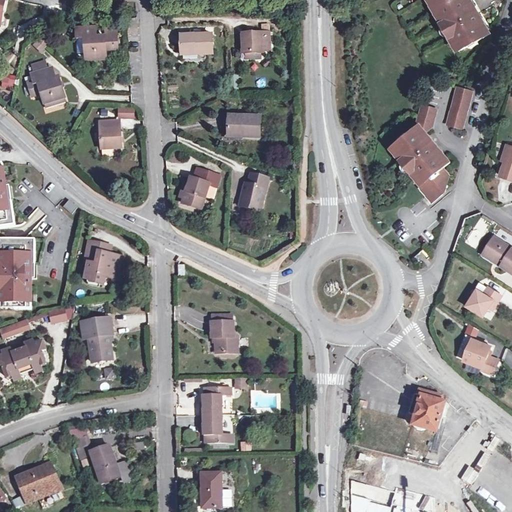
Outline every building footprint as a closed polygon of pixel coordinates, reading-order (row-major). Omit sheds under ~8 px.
[(430,0),(433,4),(436,3),(444,17),(441,18),(445,25),(442,26),(450,41),(455,38),(459,44),(456,46),(460,52),(467,48),(469,51),(477,46),(476,43),(488,36),(481,23),(479,23),(476,17),(475,17),(471,11),(473,10),(467,0),(430,0)] [(83,40),(84,53),(95,53),(96,60),(107,60),(106,49),(116,49),(114,28),(105,28),(105,37),(97,37),(96,27),(76,28),(76,40),(83,40)] [(243,50),(249,49),(258,49),(270,49),(269,28),(243,28),(243,50)] [(181,32),(182,53),(214,52),(213,31),(181,32)] [(77,54),(84,53),(83,40),(76,40),(77,54)] [(85,61),(96,60),(95,53),(84,53),(85,61)] [(32,70),(35,79),(47,74),(44,66),(32,70)] [(47,74),(35,79),(32,80),(35,89),(39,88),(46,108),(66,100),(59,80),(56,81),(52,72),(47,74)] [(12,87),(14,76),(3,74),(1,84),(12,87)] [(458,92),(447,127),(461,132),(472,96),(458,92)] [(67,103),(66,100),(46,108),(47,110),(67,103)] [(134,118),(135,107),(118,106),(118,118),(134,118)] [(420,190),(432,205),(444,195),(448,179),(442,172),(449,165),(439,153),(434,157),(430,152),(424,145),(429,141),(424,135),(430,130),(436,113),(422,109),(417,126),(393,147),(398,154),(400,152),(405,158),(400,161),(410,174),(415,170),(420,176),(417,178),(424,186),(420,190)] [(266,139),(265,119),(233,120),(234,138),(247,138),(248,140),(266,139)] [(122,121),(101,125),(106,151),(126,148),(122,121)] [(424,145),(430,152),(434,148),(429,141),(424,145)] [(511,152),(507,151),(503,164),(506,165),(501,181),(511,184),(511,152)] [(3,164),(0,164),(0,228),(16,226),(12,201),(8,202),(3,164)] [(187,183),(182,198),(181,202),(197,208),(206,184),(210,185),(213,175),(195,169),(191,179),(189,177),(187,183)] [(261,214),(268,184),(250,178),(247,189),(245,188),(241,208),(261,214)] [(177,196),(182,198),(187,183),(182,181),(177,196)] [(72,214),(78,205),(68,199),(62,208),(72,214)] [(109,275),(112,276),(115,265),(123,268),(127,256),(116,253),(114,258),(107,256),(109,250),(104,249),(106,242),(91,237),(85,259),(88,261),(84,276),(93,279),(92,281),(106,286),(109,275)] [(4,255),(0,254),(0,302),(14,302),(14,309),(32,309),(32,265),(36,265),(36,239),(4,239),(4,255)] [(118,245),(106,242),(104,249),(109,250),(107,256),(114,258),(116,253),(118,245)] [(503,268),(500,272),(511,279),(511,253),(495,243),(486,256),(503,268)] [(424,252),(414,260),(420,268),(430,259),(424,252)] [(483,260),(500,272),(503,268),(486,256),(483,260)] [(131,271),(123,268),(115,265),(112,276),(128,281),(131,271)] [(493,306),(496,308),(502,301),(489,292),(484,299),(478,295),(467,311),(482,321),(489,311),(493,306)] [(61,309),(47,314),(50,325),(65,321),(61,309)] [(233,312),(213,311),(213,338),(218,338),(218,354),(240,354),(240,337),(235,337),(235,322),(233,322),(233,312)] [(27,319),(1,326),(4,337),(30,330),(27,319)] [(109,338),(113,337),(112,320),(81,322),(82,341),(88,341),(90,365),(111,363),(109,344),(109,338)] [(460,353),(468,356),(474,344),(466,340),(460,353)] [(30,367),(32,371),(40,369),(45,367),(41,355),(44,353),(41,344),(31,347),(30,344),(23,346),(24,349),(11,353),(10,350),(3,353),(4,356),(0,357),(0,369),(1,369),(6,381),(10,380),(19,376),(17,371),(30,367)] [(474,344),(468,356),(464,365),(483,373),(482,375),(493,381),(500,367),(488,361),(491,352),(474,344)] [(106,380),(116,378),(114,366),(103,368),(106,380)] [(19,376),(32,371),(30,367),(17,371),(19,376)] [(42,374),(40,369),(32,371),(34,377),(42,374)] [(20,381),(19,376),(10,380),(11,385),(20,381)] [(231,384),(202,384),(202,391),(201,391),(201,398),(201,405),(198,405),(198,415),(199,426),(203,426),(203,439),(204,439),(204,447),(221,447),(232,447),(232,439),(221,439),(221,419),(221,393),(231,393),(231,384)] [(222,413),(232,412),(230,395),(221,396),(222,413)] [(440,408),(442,402),(422,397),(421,401),(416,401),(412,421),(415,422),(414,427),(418,434),(430,437),(431,436),(438,438),(442,423),(444,423),(446,414),(444,414),(445,409),(440,408)] [(251,450),(251,441),(240,441),(240,450),(251,450)] [(83,455),(91,452),(89,445),(81,447),(83,455)] [(110,447),(91,452),(99,480),(118,474),(110,447)] [(25,506),(35,501),(33,497),(55,486),(45,466),(13,482),(25,506)] [(220,474),(201,474),(201,508),(220,508),(220,474)] [(434,511),(434,498),(396,488),(394,492),(350,480),(350,511),(434,511)] [(33,497),(35,501),(57,490),(55,486),(33,497)]
